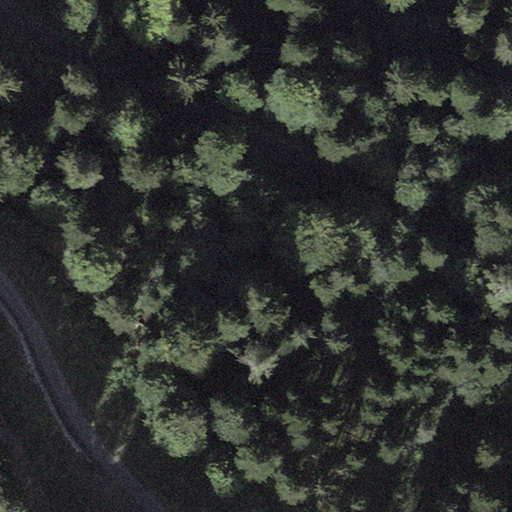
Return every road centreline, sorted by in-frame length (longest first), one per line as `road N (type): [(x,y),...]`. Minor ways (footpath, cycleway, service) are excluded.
road 1 (track): [(511,276),(303,158),(71,52),(0,2)]
road 2 (track): [(163,511),(97,447),(0,281)]
